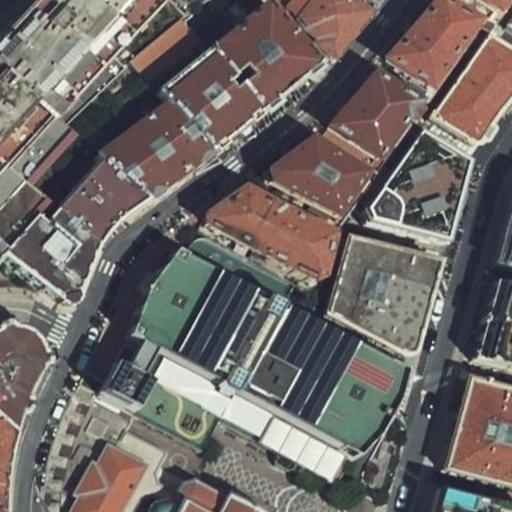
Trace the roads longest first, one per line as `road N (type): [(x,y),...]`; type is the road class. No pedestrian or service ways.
road 1 (residential): [(21,511),(47,397),(112,266),(145,229),(321,92),(403,0)]
road 2 (tertiary): [(511,148),(492,187),(398,511)]
